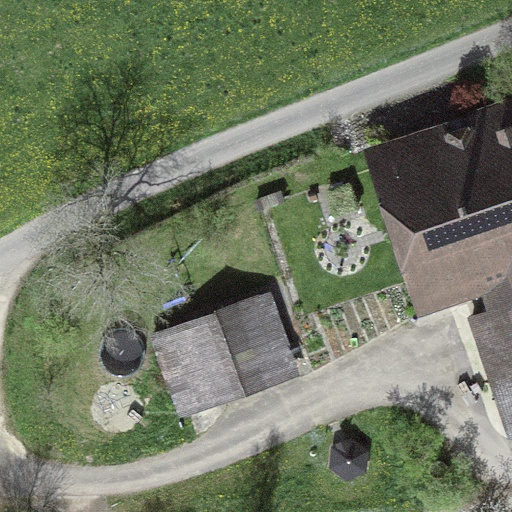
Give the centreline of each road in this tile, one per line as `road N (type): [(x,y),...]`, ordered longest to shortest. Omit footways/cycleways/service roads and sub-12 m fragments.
road 1 (unclassified): [(511,43),(194,163)]
road 2 (unclassified): [(20,251),(194,163)]
